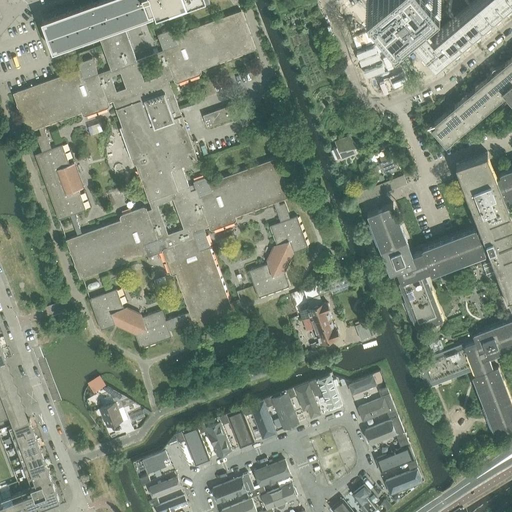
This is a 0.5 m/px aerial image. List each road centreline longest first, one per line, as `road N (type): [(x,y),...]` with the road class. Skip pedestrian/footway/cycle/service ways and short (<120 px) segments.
road 1 (residential): [(329,1),(361,88),(379,104),(447,77),(511,23)]
road 2 (residential): [(66,467),(0,292)]
road 3 (residential): [(291,440),(346,417),(363,464),(316,500)]
road 4 (residential): [(206,511),(197,487),(202,474),(291,440)]
